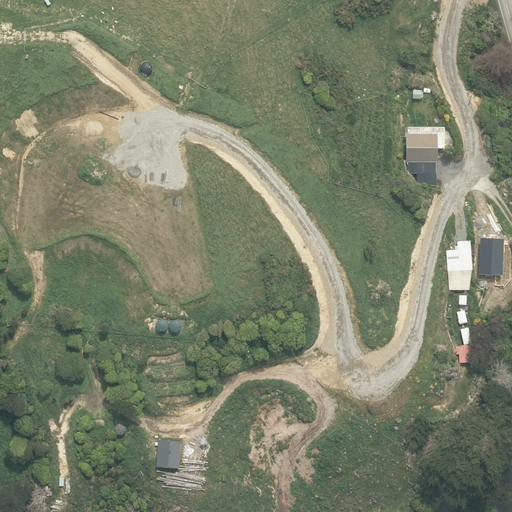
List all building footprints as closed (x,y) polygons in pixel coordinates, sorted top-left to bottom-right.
[(414,98),(414,92),(412,92),(413,90),(404,90),(404,99),(411,99),(412,98),(414,98)] [(421,134),(421,133),(416,133),(416,134),(406,134),(407,162),(408,162),(407,170),(410,173),(417,173),(417,184),(436,186),(437,174),(436,174),(436,162),(438,162),(438,134),(421,134)] [(490,221),(475,222),(475,232),(472,232),(472,241),(491,240),(490,221)] [(150,223),(134,222),(132,239),(153,240),(153,229),(150,229),(150,223)] [(449,290),(469,290),(472,270),(470,241),(457,241),(458,251),(447,251),(449,290)] [(482,262),(490,261),(489,250),(481,251),(482,262)] [(468,308),(457,312),(463,327),(474,323),(468,308)] [(356,411),(360,399),(353,396),(348,408),(356,411)] [(187,441),(163,439),(160,470),(183,472),(184,465),(212,468),(215,434),(188,432),(187,441)]
